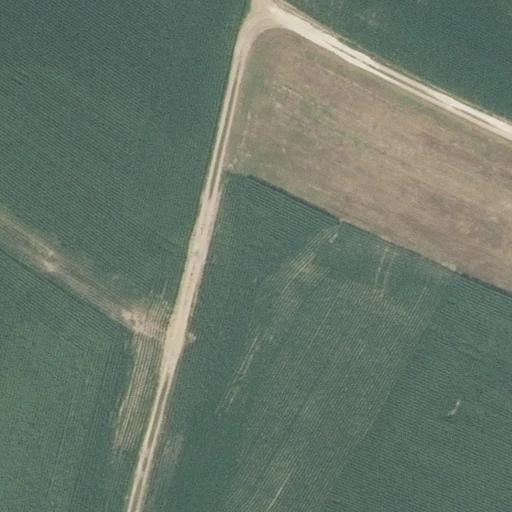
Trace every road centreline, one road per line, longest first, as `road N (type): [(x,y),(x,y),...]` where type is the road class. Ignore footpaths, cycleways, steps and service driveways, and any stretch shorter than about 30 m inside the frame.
road 1 (track): [(130,511),(262,0)]
road 2 (track): [(511,133),(259,12)]
